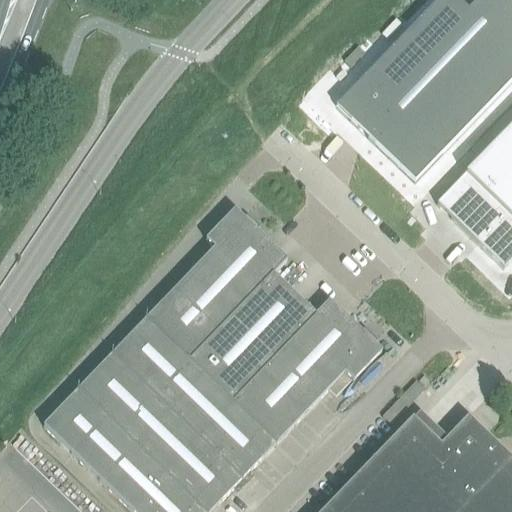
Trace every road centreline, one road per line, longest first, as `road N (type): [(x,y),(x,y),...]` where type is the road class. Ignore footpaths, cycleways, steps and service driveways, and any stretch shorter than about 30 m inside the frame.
road 1 (unclassified): [(0,316),(177,51),(228,0)]
road 2 (unclassified): [(511,362),(281,148)]
